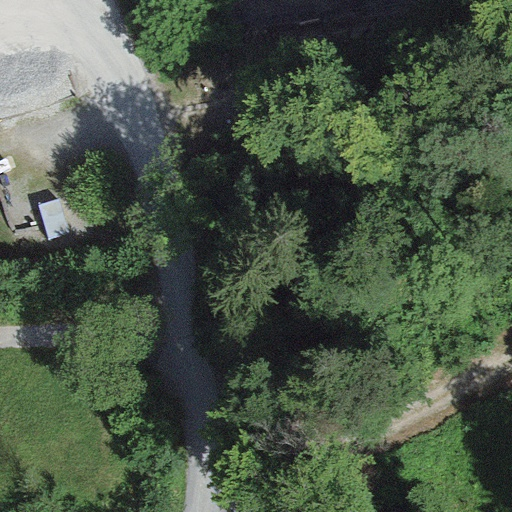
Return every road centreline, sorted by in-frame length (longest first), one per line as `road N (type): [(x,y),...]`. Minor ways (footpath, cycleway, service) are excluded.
road 1 (track): [(511,356),(428,404),(324,434),(194,374)]
road 2 (residential): [(193,511),(194,374)]
